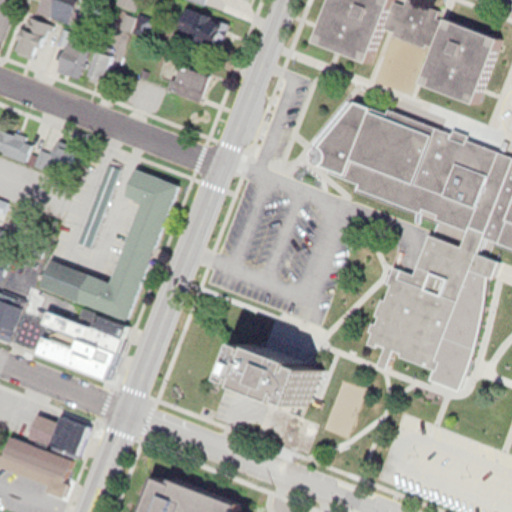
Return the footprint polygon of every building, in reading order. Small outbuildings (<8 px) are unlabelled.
[(38,0),(37,5),(70,18),(76,0),(38,0)] [(119,0),(118,4),(138,10),(140,0),(119,0)] [(190,0),(187,0),(183,28),(220,46),(231,18),(190,0)] [(338,0),(401,0),(390,30),(378,61),(323,40),(338,0)] [(390,30),(401,0),(421,0),(445,9),(459,15),(444,52),(439,50),(394,32),(390,30)] [(29,10),(16,43),(34,53),(55,19),(29,10)] [(141,13),(139,18),(127,13),(122,27),(150,37),(156,19),(141,13)] [(459,15),(511,35),(511,38),(487,103),(433,82),(444,52),(459,15)] [(110,79),(86,74),(105,19),(131,30),(110,79)] [(74,30),(57,64),(76,71),(91,36),(74,30)] [(180,56),(168,83),(199,98),(213,69),(180,56)] [(356,103),(305,152),(475,231),(468,244),(433,233),(416,266),(395,261),(390,272),(368,337),(383,343),(378,361),(384,365),(392,367),(399,348),(436,362),(432,372),(462,383),(477,341),(487,301),(491,271),(504,277),(505,272),(508,260),(486,251),(490,236),(511,245),(511,154),(363,98),(356,103)] [(0,122),(0,145),(25,156),(33,136),(0,122)] [(61,131),(49,163),(73,175),(86,140),(61,131)] [(52,152),(43,149),(38,164),(47,167),(52,152)] [(58,258),(116,281),(147,201),(129,195),(140,166),(185,183),(133,317),(48,284),(58,258)] [(0,192),(0,215),(9,219),(17,200),(0,192)] [(0,219),(0,238),(11,243),(18,226),(0,219)] [(0,247),(0,273),(4,275),(11,251),(0,247)] [(1,283),(0,285),(0,327),(15,334),(28,293),(1,283)] [(44,317),(49,318),(123,347),(133,320),(82,301),(79,310),(51,300),(44,317)] [(49,318),(39,343),(113,371),(123,347),(49,318)] [(267,344),(308,361),(336,372),(321,410),(252,382),(267,344)] [(64,410),(51,439),(81,450),(92,421),(64,410)] [(71,454),(11,430),(2,453),(62,477),(71,454)] [(154,511),(171,470),(255,502),(253,508),(263,511),(154,511)]
